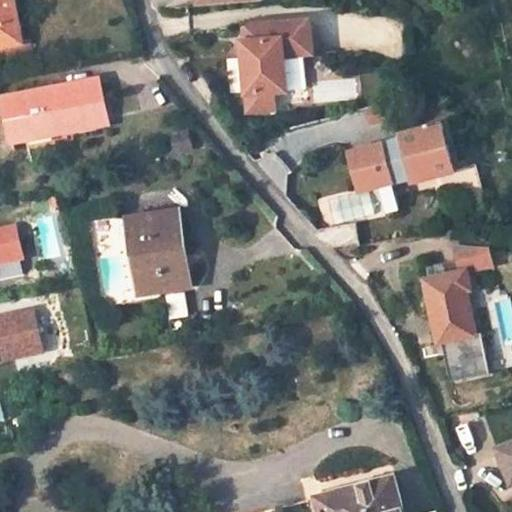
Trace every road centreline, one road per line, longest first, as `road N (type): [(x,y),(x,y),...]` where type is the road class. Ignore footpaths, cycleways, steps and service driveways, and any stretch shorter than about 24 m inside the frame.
road 1 (residential): [(143,0),(168,67),(373,313),(405,371),(457,511)]
road 2 (unknown): [(6,511),(41,451),(70,431),(127,435),(227,474),(258,472),(362,432),(437,456)]
road 3 (unknown): [(148,30),(295,11),(384,42)]
road 4 (unknown): [(0,372),(69,346),(53,298)]
